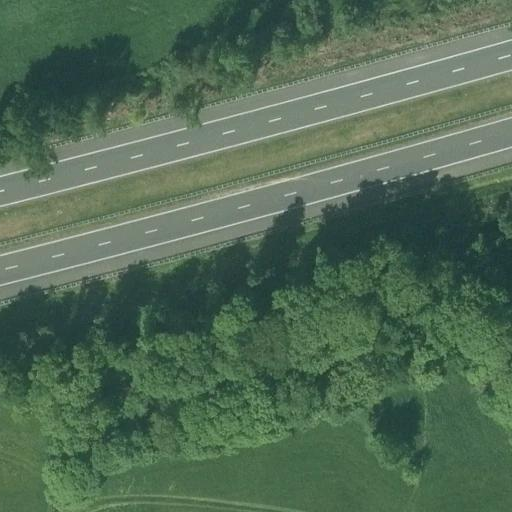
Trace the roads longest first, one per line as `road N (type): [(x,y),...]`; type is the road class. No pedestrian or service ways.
road 1 (motorway): [(511,52),(0,189)]
road 2 (motorway): [(0,272),(511,137)]
